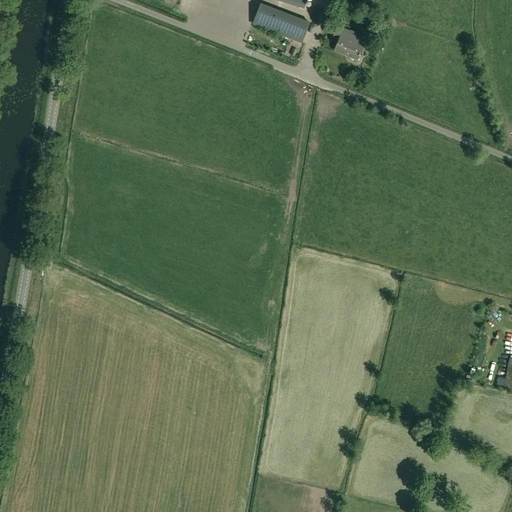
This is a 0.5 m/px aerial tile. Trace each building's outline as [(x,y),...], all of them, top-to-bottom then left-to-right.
[(275,0),(304,9),(306,0),(275,0)] [(260,2),(252,24),(302,43),(310,22),(260,2)] [(333,37),(339,39),(334,50),(357,60),(365,41),(348,34),(350,31),(338,26),(335,32),(333,37)] [(476,484),(482,471),(475,467),(469,480),(476,484)] [(502,511),(507,494),(494,491),(490,510),(488,509),(487,511),(502,511)]
